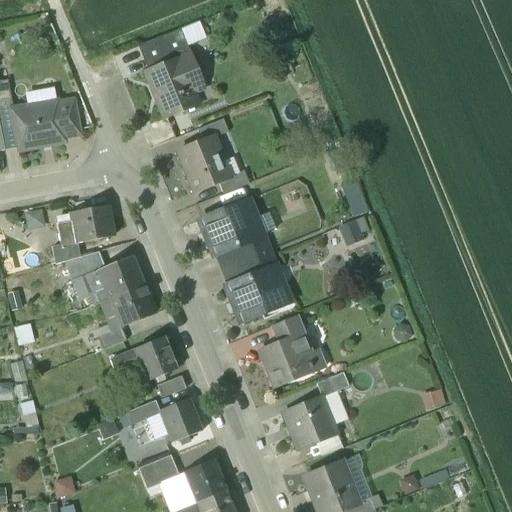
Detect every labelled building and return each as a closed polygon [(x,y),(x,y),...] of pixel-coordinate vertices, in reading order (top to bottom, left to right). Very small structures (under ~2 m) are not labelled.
[(179,30),(136,47),(147,71),(178,59),(189,55),(179,30)] [(147,71),(144,73),(163,120),(197,106),(187,82),(198,77),(189,55),(178,59),(147,71)] [(7,81),(0,82),(0,109),(12,107),(7,81)] [(13,110),(11,110),(18,149),(19,152),(64,143),(63,137),(57,106),(56,102),(13,110)] [(73,103),(57,106),(63,137),(79,134),(73,103)] [(12,107),(0,109),(0,130),(4,151),(18,149),(11,110),(13,110),(12,107)] [(222,120),(196,131),(201,143),(212,138),(213,139),(227,134),(222,120)] [(201,143),(176,153),(193,194),(217,184),(229,179),(228,178),(213,139),(212,138),(201,143)] [(243,172),(228,178),(229,179),(217,184),(222,196),(248,185),(243,172)] [(246,202),(199,221),(214,257),(215,257),(265,237),(264,234),(253,239),(247,224),(254,221),(254,220),(246,202)] [(107,209),(70,215),(72,226),(76,245),(77,245),(112,238),(107,209)] [(268,214),(254,220),(254,221),(247,224),(253,239),(264,234),(275,230),(268,214)] [(363,216),(332,225),(348,277),(377,269),(367,238),(370,238),(363,216)] [(72,226),(57,228),(60,247),(60,248),(76,245),(72,226)] [(265,237),(215,257),(221,272),(271,251),(265,237)] [(76,245),(60,248),(60,247),(51,249),(54,266),(64,263),(79,259),(77,245),(76,245)] [(271,251),(221,272),(227,286),(277,266),(271,251)] [(79,259),(64,263),(72,282),(97,272),(104,269),(98,254),(79,259)] [(104,269),(97,272),(109,301),(142,288),(130,258),(104,269)] [(227,286),(226,287),(241,323),(288,304),(274,270),(277,268),(277,266),(227,286)] [(72,282),(71,282),(79,302),(81,307),(82,307),(84,311),(99,305),(109,301),(97,272),(72,282)] [(142,288),(109,301),(114,314),(119,328),(120,329),(154,316),(142,288)] [(109,301),(99,305),(104,317),(114,314),(109,301)] [(297,317),(271,328),(277,344),(300,335),(301,337),(304,335),(297,317)] [(119,328),(96,338),(102,351),(125,342),(120,329),(119,328)] [(277,344),(264,350),(272,369),(265,372),(272,389),(324,368),(317,350),(308,354),(301,337),(300,335),(277,344)] [(163,339),(134,351),(139,365),(146,383),(176,371),(163,339)] [(134,351),(109,362),(114,374),(139,365),(134,351)] [(342,374),(316,385),(321,398),(321,399),(348,388),(342,374)] [(419,394),(424,410),(444,403),(439,388),(419,394)] [(321,398),(282,414),(298,451),(336,436),(321,399),(321,398)] [(158,412),(158,413),(159,415),(171,444),(179,441),(187,438),(201,432),(188,400),(158,412)] [(154,402),(125,415),(130,427),(159,415),(158,413),(158,412),(154,402)] [(170,457),(137,470),(146,491),(161,485),(178,478),(170,457)] [(214,461),(182,474),(183,476),(192,498),(195,504),(225,492),(226,492),(214,461)] [(340,463),(304,478),(318,511),(343,511),(357,506),(357,505),(340,463)] [(52,481),(57,498),(74,492),(69,476),(52,481)] [(178,478),(161,485),(171,511),(176,511),(182,510),(189,507),(186,500),(192,498),(183,476),(178,478)] [(404,495),(415,490),(410,477),(398,481),(404,495)] [(233,511),(225,492),(195,504),(198,511),(233,511)] [(192,498),(186,500),(189,507),(195,504),(192,498)] [(357,506),(343,511),(373,511),(374,511),(369,499),(357,505),(357,506)]
